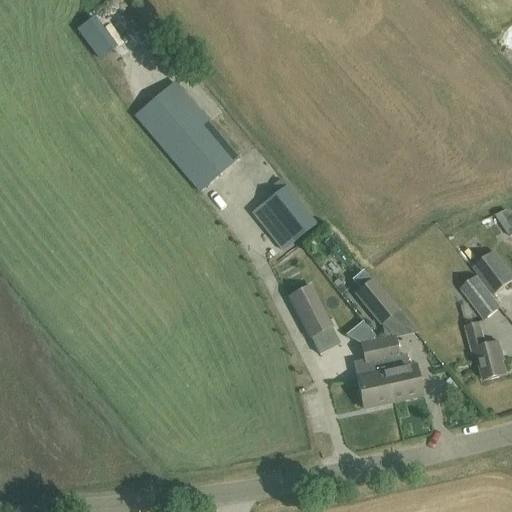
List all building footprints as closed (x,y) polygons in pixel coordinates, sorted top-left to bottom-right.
[(198,192),(238,159),(174,84),(135,118),(198,192)] [(296,240),(315,225),(285,188),(266,203),(296,240)] [(221,191),(214,197),(226,212),(233,205),(221,191)] [(511,282),(511,277),(493,253),(473,269),(494,297),(511,282)] [(484,321),(499,308),(474,277),(458,290),(484,321)] [(355,295),(380,325),(396,312),(371,282),(355,295)] [(332,329),(310,288),(290,299),(311,340),(332,329)] [(483,380),(506,375),(502,361),(504,360),(499,342),(486,346),(479,324),(465,328),(474,356),(477,356),(483,380)] [(364,410),(393,403),(422,397),(416,367),(409,368),(406,356),(399,357),(395,338),(362,345),(365,361),(354,364),(364,410)]
